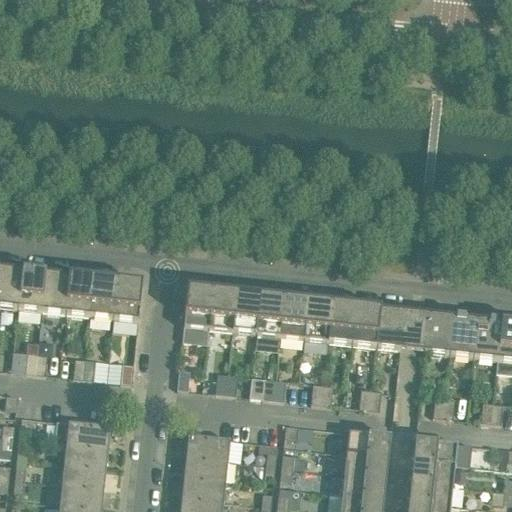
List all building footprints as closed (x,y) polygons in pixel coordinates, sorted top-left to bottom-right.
[(0,312),(17,315),(21,276),(0,274),(0,312)] [(17,315),(41,317),(45,279),(21,276),(17,315)] [(41,317),(65,320),(69,282),(45,279),(41,317)] [(65,320),(89,323),(93,284),(69,282),(65,320)] [(89,323),(113,325),(117,287),(93,284),(89,323)] [(117,287),(113,325),(137,328),(141,289),(117,287)] [(183,333),(208,335),(212,297),(187,294),(183,333)] [(208,335),(232,338),(236,300),(212,297),(208,335)] [(232,338),(255,340),(260,302),(236,300),(232,338)] [(255,340),(279,343),(283,305),(260,302),(255,340)] [(279,343),(303,346),(307,307),(283,305),(279,343)] [(303,346),(327,348),(331,310),(307,307),(303,346)] [(327,348),(351,351),(355,312),(331,310),(327,348)] [(351,351),(375,353),(379,315),(355,312),(351,351)] [(400,356),(413,358),(416,319),(403,318),(379,315),(375,353),(400,356)] [(424,359),(449,361),(453,323),(428,320),(416,319),(413,358),(424,359)] [(449,361),(473,364),(477,326),(453,323),(449,361)] [(473,364),(496,367),(501,328),(477,326),(473,364)] [(511,379),(511,329),(501,328),(496,367),(495,378),(511,379)] [(24,379),(35,380),(37,360),(27,359),(25,378),(24,378),(24,379)] [(37,360),(35,380),(45,381),(45,380),(47,361),(46,361),(37,360)] [(72,384),(82,385),(84,365),(74,364),(72,383),(72,384)] [(84,365),(82,385),(93,386),(93,385),(92,385),(94,366),(84,365)] [(120,388),(119,389),(131,390),(133,370),(122,369),(120,388)] [(176,395),(187,396),(188,395),(187,395),(189,376),(178,375),(176,395)] [(214,399),(225,400),(227,381),(217,380),(215,398),(214,399)] [(227,381),(225,400),(235,401),(237,382),(227,381)] [(249,403),(273,405),(275,386),(251,383),(249,403)] [(275,386),(273,405),(283,407),(283,405),(285,387),(275,386)] [(310,409),(320,411),(322,391),(312,390),(310,408),(310,409)] [(322,391),(320,411),(331,412),(331,410),(330,410),(332,392),(322,391)] [(358,415),(368,416),(370,397),(360,395),(358,413),(358,415)] [(370,397),(368,416),(378,417),(379,416),(378,416),(380,398),(370,397)] [(4,414),(16,416),(17,402),(5,401),(4,414)] [(432,423),(442,424),(444,404),(434,403),(432,422),(432,423)] [(444,404),(442,424),(453,425),(453,424),(452,424),(454,405),(444,404)] [(479,428),(490,429),(492,409),(482,408),(480,427),(479,427),(479,428)] [(492,409),(490,429),(500,430),(500,429),(502,410),(492,409)] [(68,428),(66,450),(108,454),(110,433),(68,428)] [(2,430),(1,443),(12,444),(14,432),(2,430)] [(285,431),(284,444),(295,446),(296,432),(285,431)] [(20,432),(18,445),(28,446),(29,433),(20,432)] [(342,437),(340,458),(388,463),(390,443),(342,437)] [(188,441),(185,463),(227,467),(230,446),(225,445),(188,441)] [(12,444),(1,443),(0,451),(0,455),(11,457),(12,444)] [(28,446),(18,445),(17,457),(27,458),(28,446)] [(415,445),(412,466),(455,470),(457,450),(415,445)] [(66,450),(63,470),(106,474),(108,454),(66,450)] [(346,460),(344,479),(386,484),(388,463),(340,458),(340,460),(346,460)] [(266,459),(265,471),(275,472),(276,460),(266,459)] [(282,460),(280,473),(292,474),(293,461),(282,460)] [(185,463),(183,483),(225,487),(227,467),(185,463)] [(412,466),(410,487),(452,491),(455,470),(412,466)] [(63,470),(61,490),(103,495),(106,474),(63,470)] [(0,471),(0,483),(8,485),(9,472),(0,471)] [(275,472),(265,471),(264,484),(273,485),(275,472)] [(15,473),(14,485),(24,486),(25,474),(15,473)] [(292,474),(280,473),(279,485),(291,487),(292,474)] [(344,479),(341,500),(383,504),(386,484),(344,479)] [(8,485),(0,483),(0,496),(7,497),(8,485)] [(183,483),(181,503),(223,507),(225,487),(183,483)] [(24,486),(14,485),(13,498),(22,499),(24,486)] [(410,487),(408,507),(450,511),(452,491),(410,487)] [(61,490),(59,510),(75,511),(101,511),(103,495),(61,490)] [(511,497),(504,497),(502,509),(511,510),(511,497)] [(262,499),(261,511),(262,511),(270,511),(271,500),(262,499)] [(341,500),(340,511),(382,511),(383,504),(341,500)] [(277,501),(276,511),(287,511),(289,502),(277,501)] [(181,503),(179,511),(222,511),(223,507),(181,503)]
